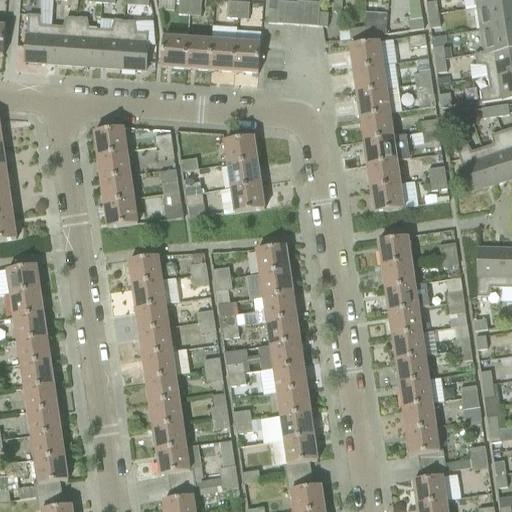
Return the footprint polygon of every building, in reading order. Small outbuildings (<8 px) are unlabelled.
[(133,0),(133,8),(147,9),(147,0),(133,0)] [(158,0),(158,11),(173,12),(174,1),(158,0)] [(268,12),(267,26),(276,27),(295,28),(296,4),(296,5),(277,4),(275,1),(269,0),(268,12)] [(511,0),(475,0),(477,11),(511,5),(511,0)] [(179,1),(177,17),(189,18),(190,2),(179,1)] [(190,2),(189,18),(199,18),(200,3),(190,2)] [(333,14),(341,14),(342,4),(334,3),(333,14)] [(227,4),(225,20),(237,21),(238,5),(227,4)] [(295,28),(317,29),(318,15),(319,5),(296,4),(295,28)] [(425,6),(427,18),(437,16),(435,4),(425,6)] [(238,5),(237,21),(247,22),(248,6),(238,5)] [(511,5),(477,11),(480,33),(511,28),(511,5)] [(318,15),(317,29),(326,30),(327,16),(318,15)] [(364,16),(363,30),(375,28),(376,39),(386,37),(387,16),(364,16)] [(437,16),(427,18),(429,31),(439,30),(437,16)] [(24,65),(48,67),(51,29),(40,28),(39,18),(27,17),(24,65)] [(48,67),(72,69),(76,21),(65,20),(62,29),(51,29),(48,67)] [(72,69),(96,70),(99,32),(88,31),(87,21),(76,21),(72,69)] [(407,24),(409,34),(423,32),(422,21),(407,24)] [(96,70),(120,72),(124,24),(113,23),(108,33),(99,32),(96,70)] [(124,24),(120,72),(145,74),(148,35),(136,34),(134,25),(124,24)] [(363,30),(362,30),(363,40),(376,39),(375,28),(363,30)] [(511,28),(480,33),(483,56),(511,51),(511,28)] [(363,40),(362,30),(349,32),(350,42),(363,40)] [(408,40),(410,51),(426,48),(424,38),(408,40)] [(161,69),(185,71),(187,41),(163,40),(161,69)] [(185,71),(209,73),(211,43),(187,41),(185,71)] [(209,73),(233,74),(235,45),(211,43),(209,73)] [(348,48),(352,73),(381,69),(378,44),(348,48)] [(235,45),(233,74),(258,76),(260,46),(235,45)] [(443,49),(432,50),(434,63),(445,62),(443,49)] [(485,69),(487,80),(511,76),(511,51),(483,56),(474,57),(475,68),(485,69)] [(445,62),(434,63),(436,76),(446,74),(445,62)] [(352,73),(355,97),(385,92),(381,69),(352,73)] [(429,75),(413,77),(414,88),(431,86),(429,75)] [(511,76),(487,80),(488,91),(479,94),(481,106),(511,101),(511,76)] [(431,86),(414,88),(416,100),(432,98),(431,86)] [(385,92),(355,97),(359,121),(388,116),(401,114),(398,90),(385,92)] [(439,98),(441,111),(451,110),(449,97),(439,98)] [(506,107),(493,109),(495,120),(508,118),(506,107)] [(493,109),(481,111),(482,122),(495,120),(493,109)] [(359,121),(362,144),(392,140),(388,116),(359,121)] [(420,125),(421,136),(438,133),(436,122),(420,125)] [(94,134),(97,159),(127,155),(123,130),(94,134)] [(511,132),(511,131),(501,134),(511,168),(511,132)] [(438,133),(421,136),(423,147),(439,144),(438,133)] [(491,148),(481,151),(493,188),(511,181),(511,168),(501,134),(490,138),(491,148)] [(170,137),(154,140),(155,151),(171,148),(170,137)] [(392,140),(362,144),(366,168),(395,164),(409,162),(405,138),(392,140)] [(224,143),(228,168),(256,164),(253,139),(224,143)] [(493,188),(481,151),(470,154),(466,146),(455,150),(470,195),(493,188)] [(171,148),(155,151),(157,162),(173,159),(171,148)] [(97,159),(101,183),(130,178),(127,155),(97,159)] [(180,163),(182,174),(198,172),(196,161),(180,163)] [(228,168),(231,192),(260,188),(256,164),(228,168)] [(366,168),(369,192),(399,187),(395,164),(366,168)] [(0,170),(0,194),(9,194),(6,170),(0,170)] [(427,172),(428,183),(445,181),(443,170),(427,172)] [(175,173),(159,175),(161,187),(177,185),(175,173)] [(101,183),(104,206),(133,202),(130,178),(101,183)] [(445,181),(428,183),(430,194),(446,192),(445,181)] [(161,187),(162,198),(179,196),(177,185),(161,187)] [(200,185),(183,188),(185,198),(201,196),(200,185)] [(399,187),(369,192),(373,217),(403,212),(417,210),(417,209),(414,185),(399,187)] [(260,188),(231,192),(235,216),(263,212),(260,188)] [(0,194),(0,219),(13,217),(9,194),(0,194)] [(179,196),(162,198),(164,209),(180,206),(179,196)] [(201,196),(185,198),(186,210),(203,207),(201,196)] [(133,202),(104,206),(108,231),(137,227),(133,202)] [(13,217),(0,219),(0,244),(16,242),(13,217)] [(377,244),(381,268),(410,264),(406,240),(377,244)] [(438,249),(439,260),(456,257),(454,246),(438,249)] [(256,253),(259,277),(289,273),(285,249),(256,253)] [(490,291),(501,291),(502,252),(478,252),(476,300),(488,300),(490,291)] [(511,252),(502,252),(501,291),(511,291),(511,252)] [(456,257),(439,260),(441,271),(457,268),(456,257)] [(128,263),(132,288),(161,284),(158,259),(128,263)] [(381,268),(384,292),(414,288),(410,264),(381,268)] [(189,268),(191,280),(207,277),(205,265),(189,268)] [(6,272),(10,297),(40,292),(36,268),(6,272)] [(212,273),(214,284),(230,282),(228,271),(212,273)] [(259,277),(263,301),(292,297),(289,273),(259,277)] [(207,277),(191,280),(192,290),(209,287),(207,277)] [(230,282),(214,284),(215,295),(231,293),(230,282)] [(132,288),(135,312),(165,308),(161,284),(132,288)] [(414,288),(384,292),(388,316),(417,312),(428,310),(425,286),(414,288)] [(10,297),(13,320),(43,316),(40,292),(10,297)] [(445,296),(446,307),(463,305),(461,294),(445,296)] [(263,301),(253,303),(257,326),(266,325),(296,321),(292,297),(263,301)] [(463,305),(446,307),(448,318),(464,316),(463,305)] [(135,312),(139,336),(168,331),(165,308),(135,312)] [(388,316),(391,340),(421,335),(417,312),(388,316)] [(212,314),(196,316),(197,327),(214,325),(212,314)] [(13,320),(17,344),(47,340),(43,316),(13,320)] [(219,321),(221,332),(237,329),(235,319),(219,321)] [(266,325),(270,349),(299,345),(296,321),(266,325)] [(485,322),(472,324),(473,335),(486,333),(485,322)] [(214,325),(197,327),(199,338),(215,336),(214,325)] [(237,329),(221,332),(222,343),(238,341),(237,329)] [(139,336),(142,359),(172,355),(168,331),(139,336)] [(391,340),(395,364),(424,359),(421,335),(391,340)] [(474,341),(476,354),(486,352),(484,339),(474,341)] [(17,344),(20,368),(50,364),(47,340),(17,344)] [(452,344),(453,355),(470,352),(468,342),(452,344)] [(270,349),(273,373),(303,368),(299,345),(270,349)] [(470,352),(453,355),(455,366),(471,364),(470,352)] [(241,353),(225,356),(226,368),(242,366),(241,353)] [(142,359),(146,383),(175,379),(172,355),(142,359)] [(395,364),(398,387),(428,383),(424,359),(395,364)] [(219,361),(203,364),(204,375),(221,372),(219,361)] [(20,368),(24,392),(54,388),(50,364),(20,368)] [(242,366),(226,368),(228,379),(244,377),(242,366)] [(273,373),(259,375),(263,399),(277,397),(306,392),(303,368),(273,373)] [(221,372),(204,375),(206,385),(222,382),(221,372)] [(479,376),(481,389),(491,387),(490,374),(479,376)] [(244,377),(228,379),(230,390),(246,387),(244,377)] [(146,383),(149,407),(179,403),(175,379),(146,383)] [(398,387),(402,411),(431,407),(428,383),(398,387)] [(491,387),(481,389),(483,402),(493,400),(491,387)] [(24,392),(27,416),(57,411),(54,388),(24,392)] [(459,392),(460,403),(476,400),(475,390),(459,392)] [(277,397),(280,420),(310,416),(306,392),(277,397)] [(460,403),(463,426),(480,424),(476,400),(460,403)] [(149,407),(153,431),(182,426),(179,403),(149,407)] [(402,411),(405,435),(435,431),(431,407),(402,411)] [(226,408),(209,410),(211,422),(227,420),(226,408)] [(27,416),(31,440),(61,435),(57,411),(27,416)] [(233,416),(235,427),(251,425),(249,414),(233,416)] [(280,420),(284,444),(313,440),(310,416),(280,420)] [(486,421),(488,434),(498,432),(496,419),(486,421)] [(227,420),(211,422),(213,432),(229,430),(227,420)] [(251,425),(235,427),(236,438),(252,436),(251,425)] [(153,431),(156,454),(186,450),(182,426),(153,431)] [(435,431),(405,435),(409,459),(417,458),(418,470),(444,466),(443,456),(442,453),(440,453),(438,453),(435,431)] [(498,432),(488,434),(490,447),(500,445),(498,432)] [(31,440),(34,463),(64,459),(61,435),(31,440)] [(282,468),(284,481),(311,477),(309,465),(317,464),(313,440),(284,444),(287,469),(285,469),(285,467),(282,468)] [(186,450),(156,454),(160,479),(167,478),(169,490),(195,486),(194,483),(202,482),(201,471),(197,448),(186,450)] [(469,452),(470,462),(486,460),(484,450),(469,452)] [(34,487),(36,500),(62,497),(60,485),(68,483),(64,459),(34,463),(38,488),(37,488),(36,487),(34,487)] [(486,460),(470,462),(472,475),(487,473),(486,460)] [(492,466),(494,479),(505,477),(503,465),(492,466)] [(412,483),(416,508),(445,503),(442,479),(446,478),(444,466),(418,470),(420,482),(412,483)] [(234,469),(218,471),(220,483),(236,480),(234,469)] [(257,474),(242,476),(243,487),(258,485),(257,474)] [(291,492),(293,511),(323,511),(320,488),(313,489),(311,477),(284,481),(286,495),(289,494),(289,492),(291,492)] [(505,477),(494,479),(496,492),(507,490),(505,477)] [(236,480),(220,483),(222,493),(238,491),(236,480)] [(163,503),(164,511),(194,511),(193,499),(194,498),(195,500),(197,499),(195,486),(169,490),(170,502),(163,503)] [(33,490),(17,493),(19,504),(35,501),(33,490)] [(8,493),(0,494),(0,505),(9,505),(8,493)] [(40,511),(41,511),(71,511),(71,507),(64,509),(62,497),(36,500),(37,511),(40,511)] [(416,508),(416,511),(446,511),(445,503),(416,508)]
